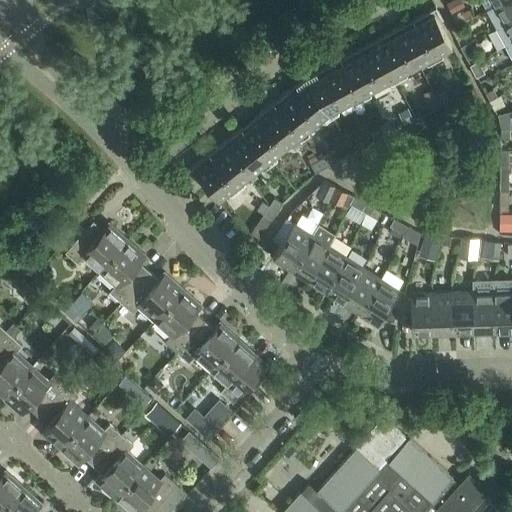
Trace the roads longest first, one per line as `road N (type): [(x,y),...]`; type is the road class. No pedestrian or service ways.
road 1 (residential): [(318,365),(142,176)]
road 2 (residential): [(511,370),(374,378),(318,365)]
road 3 (residential): [(195,511),(318,365)]
road 4 (unclassified): [(126,159),(0,27)]
road 5 (residential): [(142,176),(280,60)]
road 6 (residential): [(92,511),(0,427)]
